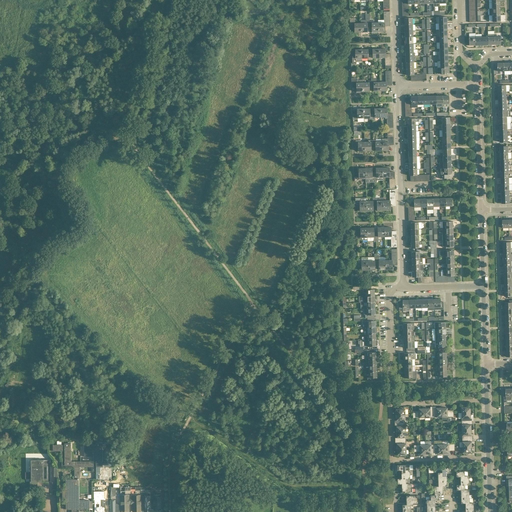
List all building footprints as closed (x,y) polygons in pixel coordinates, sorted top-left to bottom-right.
[(361,32),(361,23),(355,23),(355,18),(350,18),(350,27),(354,27),(355,32),(361,32)] [(367,32),(367,27),(370,27),(369,21),(369,20),(361,20),(361,23),(361,32),(367,32)] [(385,31),(385,26),(390,26),(390,20),(384,21),(384,22),(378,23),(378,31),(385,31)] [(378,31),(378,23),(374,23),(374,21),(369,21),(370,27),(372,26),(372,33),(376,33),(376,32),(378,31)] [(379,58),(379,49),(377,49),(377,48),(373,48),(373,54),(370,54),(371,60),(373,60),(373,58),(379,58)] [(362,58),(362,49),(355,50),(355,53),(352,53),(352,64),(356,64),(356,62),(362,62),(362,58)] [(368,49),(362,49),(362,58),(368,58),(368,60),(371,60),(370,54),(368,54),(368,49)] [(385,49),(379,49),(379,58),(385,58),(385,59),(391,59),(391,54),(385,54),(385,49)] [(505,71),(504,63),(498,63),(498,69),(494,69),(494,74),(498,74),(498,71),(505,71)] [(363,92),(363,83),(363,80),(357,80),(357,81),(354,81),(354,87),(356,87),(356,88),(356,91),(357,93),(361,93),(361,92),(363,92)] [(387,91),(386,86),(392,86),(392,80),(386,80),(386,82),(380,82),(380,91),(387,91)] [(369,86),(371,86),(371,81),(368,81),(368,82),(363,83),(363,92),(369,91),(369,86)] [(380,91),(380,82),(376,82),(376,81),(371,81),(371,86),(374,86),(374,91),(380,91)] [(388,110),(387,109),(387,108),(386,107),(384,107),(383,108),(381,108),(381,117),(385,117),(385,119),(387,119),(393,119),(393,113),(387,114),(387,112),(388,111),(388,110)] [(381,117),(381,108),(374,109),(375,114),(372,114),(372,119),(375,119),(375,118),(381,117)] [(364,118),(363,109),(357,109),(357,110),(355,110),(354,111),(354,114),(353,114),(353,120),(358,120),(358,118),(364,118)] [(370,114),(370,109),(363,109),(364,118),(364,119),(367,119),(368,118),(370,118),(370,119),(372,119),(372,114),(370,114)] [(371,146),(373,146),(373,140),(368,140),(368,142),(365,142),(365,151),(371,151),(371,146)] [(382,150),(382,142),(376,142),(376,140),(373,140),(373,146),(376,146),(376,151),(382,150)] [(389,150),(388,145),(394,145),(394,140),(388,140),(388,141),(382,142),(382,150),(389,150)] [(365,151),(365,142),(361,142),(361,141),(356,141),(356,146),(358,146),(358,151),(365,151)] [(372,168),(365,169),(366,179),(374,179),(374,174),(372,174),(372,168)] [(376,173),(374,174),(374,179),(374,181),(377,181),(377,179),(377,177),(383,177),(383,168),(376,168),(376,173)] [(390,173),(389,168),(383,168),(383,177),(390,177),(390,178),(395,178),(395,172),(391,172),(392,173),(390,173)] [(451,174),(451,171),(452,171),(452,168),(451,168),(443,168),(439,168),(440,168),(440,178),(448,178),(448,174),(451,174)] [(357,173),(357,179),(366,179),(365,169),(359,169),(359,174),(357,174),(357,173)] [(373,201),(366,201),(367,210),(367,212),(369,212),(370,210),(373,210),(373,205),(375,205),(375,197),(373,197),(373,201)] [(384,197),(375,197),(375,205),(377,205),(377,210),(384,210),(384,201),(384,197)] [(392,204),(392,206),(396,205),(395,199),(390,199),(390,201),(384,201),(384,210),(391,210),(390,204),(392,204)] [(367,210),(366,201),(360,202),(360,200),(355,200),(356,207),(358,207),(358,205),(360,205),(360,208),(359,208),(359,209),(360,210),(360,211),(363,210),(364,212),(366,212),(367,210)] [(391,233),(391,227),(384,228),(385,237),(391,236),(391,238),(397,237),(396,231),(393,231),(393,233),(391,233)] [(367,237),(367,228),(360,228),(361,233),(359,234),(359,232),(356,232),(357,239),(361,239),(361,237),(367,237)] [(374,228),(367,228),(367,237),(374,237),(374,241),(376,241),(376,233),(374,233),(374,228)] [(378,233),(376,233),(376,241),(378,241),(378,237),(385,237),(384,228),(378,228),(378,233)] [(375,261),(368,261),(368,270),(375,270),(375,264),(377,264),(377,256),(374,256),(375,259),(375,261)] [(379,256),(377,256),(377,264),(379,264),(379,270),(386,269),(386,260),(379,261),(379,259),(379,256)] [(368,270),(368,261),(368,259),(361,259),(361,260),(357,260),(357,266),(360,266),(360,265),(362,265),(362,270),(368,270)] [(394,264),(394,265),(397,265),(397,259),(392,259),(392,260),(386,260),(386,269),(393,269),(392,264),(394,264)] [(375,296),(374,289),(371,289),(371,286),(365,287),(366,290),(367,290),(367,293),(363,293),(363,296),(375,296)] [(441,302),(440,299),(434,299),(434,310),(444,310),(443,302),(441,302)] [(409,308),(409,300),(403,300),(403,303),(399,303),(399,309),(403,309),(403,311),(409,311),(409,308)] [(415,347),(414,342),(404,342),(404,348),(407,348),(407,351),(412,350),(412,348),(415,347)] [(376,359),(376,352),(367,353),(367,351),(364,351),(364,350),(355,350),(355,353),(364,352),(365,359),(369,359),(376,359)] [(415,353),(412,353),(412,350),(407,351),(407,353),(404,353),(404,356),(403,356),(403,359),(404,359),(415,359),(416,359),(415,353)] [(447,371),(447,370),(439,371),(439,377),(439,379),(446,379),(446,378),(446,377),(447,377),(447,374),(448,374),(447,371)] [(377,378),(377,371),(369,372),(369,378),(367,378),(368,381),(374,381),(374,378),(377,378)] [(442,417),(442,407),(439,407),(439,408),(436,408),(436,411),(433,411),(433,417),(442,417)] [(450,417),(450,410),(447,410),(447,408),(444,408),(444,407),(442,407),(442,417),(442,419),(447,419),(447,417),(450,417)] [(425,417),(425,408),(422,408),(419,409),(419,411),(416,411),(416,418),(425,417)] [(433,417),(433,411),(430,411),(430,408),(427,408),(425,408),(425,417),(433,417)] [(471,415),(471,413),(461,413),(462,421),(468,421),(468,418),(471,418),(471,415)] [(405,423),(405,415),(396,415),(396,417),(396,420),(399,420),(399,423),(405,423)] [(471,427),(471,424),(468,424),(468,421),(462,421),(462,426),(457,426),(457,430),(462,430),(472,430),(471,427)] [(406,432),(405,423),(399,423),(399,426),(396,426),(397,430),(396,430),(396,432),(406,432)] [(472,432),(472,430),(462,430),(462,439),(469,438),(469,435),(471,435),(471,432),(472,432)] [(406,440),(406,432),(396,432),(396,434),(397,434),(397,438),(399,437),(399,441),(406,440)] [(469,441),(469,438),(462,439),(463,447),(472,447),(472,445),(471,441),(469,441)] [(406,449),(406,440),(399,441),(399,444),(397,444),(397,447),(396,447),(397,449),(406,449)] [(434,451),(434,445),(431,445),(431,441),(426,441),(426,445),(426,454),(428,454),(431,454),(431,451),(434,451)] [(84,445),(84,451),(85,457),(93,456),(93,461),(71,461),(71,443),(65,443),(65,445),(53,445),(53,451),(62,451),(62,467),(74,467),(75,479),(66,479),(66,510),(90,509),(89,500),(79,500),(79,480),(80,480),(80,467),(98,467),(103,467),(103,463),(102,443),(96,443),(96,445),(84,445)] [(443,454),(443,444),(434,445),(434,451),(437,451),(437,454),(441,453),(441,454),(443,454)] [(452,451),(451,444),(443,444),(443,454),(445,454),(445,453),(449,453),(449,451),(452,451)] [(426,454),(426,445),(417,445),(417,452),(420,452),(420,454),(424,454),(426,454)] [(51,481),(50,460),(31,460),(31,481),(51,481)] [(98,467),(98,479),(112,480),(112,463),(103,463),(103,467),(98,467)] [(406,474),(406,470),(410,470),(410,465),(397,465),(397,470),(399,470),(399,473),(401,474),(402,474),(406,474)] [(450,467),(442,467),(442,473),(443,477),(447,477),(446,473),(450,472),(450,467)] [(410,475),(410,470),(406,470),(406,474),(402,474),(402,479),(406,479),(409,479),(412,479),(412,477),(412,475),(410,475)] [(465,476),(464,471),(456,471),(456,476),(460,476),(460,480),(465,480),(465,476)] [(447,481),(447,477),(443,477),(442,473),(438,473),(439,482),(447,481)] [(469,476),(465,476),(465,480),(460,480),(461,485),(465,485),(469,485),(469,476)] [(409,483),(409,479),(406,479),(402,479),(398,479),(398,484),(402,484),(402,487),(406,487),(406,483),(409,483)] [(447,486),(447,481),(439,482),(439,486),(439,490),(443,490),(443,486),(447,486)] [(410,483),(409,483),(406,483),(406,487),(402,487),(402,492),(412,492),(412,489),(410,489),(410,487),(412,487),(412,485),(412,484),(410,484),(410,483)] [(465,489),(465,485),(461,485),(457,485),(457,490),(461,490),(461,493),(465,493),(465,489)] [(443,495),(443,490),(439,490),(439,486),(435,486),(435,495),(439,495),(443,495)] [(469,489),(465,489),(465,493),(461,493),(461,498),(469,498),(469,489)] [(104,511),(104,491),(94,491),(94,500),(94,511),(104,511)] [(439,500),(439,495),(435,495),(431,495),(431,500),(431,504),(435,504),(435,500),(439,500)] [(130,511),(131,496),(120,496),(120,511),(130,511)] [(140,511),(141,496),(131,496),(130,511),(140,511)] [(150,511),(150,496),(141,496),(140,511),(150,511)] [(160,511),(160,496),(150,496),(150,511),(160,511)] [(415,504),(415,496),(406,496),(406,501),(411,501),(411,505),(415,504)] [(470,507),(469,503),(469,498),(461,498),(461,503),(465,503),(465,507),(470,507)] [(435,508),(435,504),(431,504),(431,500),(427,500),(427,509),(435,508)] [(119,511),(120,501),(111,501),(110,511),(119,511)] [(411,509),(411,505),(411,501),(406,501),(407,505),(403,505),(403,510),(411,509)] [(473,503),(469,503),(470,507),(465,507),(466,511),(470,511),(474,511),(473,503)]
